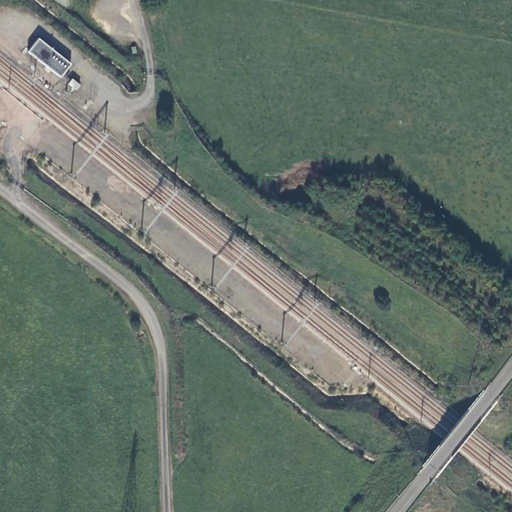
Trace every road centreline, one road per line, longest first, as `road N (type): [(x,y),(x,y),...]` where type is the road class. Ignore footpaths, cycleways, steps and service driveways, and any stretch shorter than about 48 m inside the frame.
road 1 (unclassified): [(0,187),(124,284),(149,315),(161,361),(166,511)]
road 2 (unclassified): [(511,366),(395,511)]
